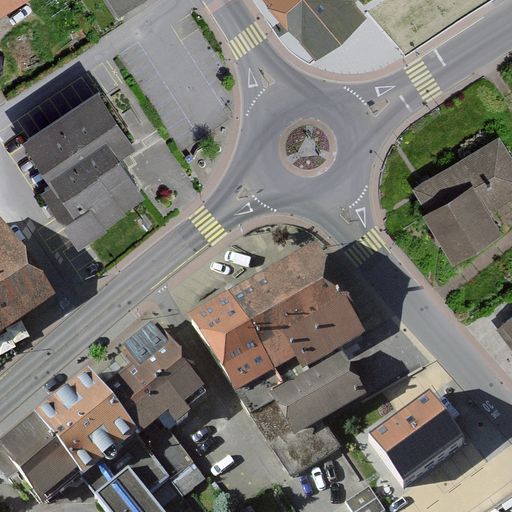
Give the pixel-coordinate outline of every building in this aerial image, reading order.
[(102,0),(112,16),(137,0),(102,0)] [(270,0),(316,60),(366,19),(354,3),(356,0),(270,0)] [(101,98),(98,94),(31,139),(55,177),(43,186),(57,207),(61,213),(69,225),(75,233),(106,212),(135,193),(142,188),(145,187),(120,150),(131,144),(125,135),(101,98)] [(511,153),(501,134),(409,185),(449,258),(505,229),(493,208),(511,197),(511,153)] [(0,328),(47,295),(1,230),(0,230),(0,328)] [(248,285),(292,361),(298,371),(335,349),(362,333),(314,247),(280,267),(248,285)] [(234,394),(292,361),(248,285),(217,302),(188,319),(214,361),(234,394)] [(511,359),(511,313),(490,331),(511,359)] [(126,349),(141,368),(139,369),(135,372),(133,374),(106,396),(137,435),(171,478),(190,463),(166,434),(189,416),(182,408),(208,387),(195,371),(189,376),(152,329),(126,349)] [(340,358),(269,398),(292,440),(323,422),(363,400),(340,358)] [(106,396),(90,377),(62,397),(34,419),(80,478),(81,478),(87,487),(96,498),(97,500),(106,511),(157,511),(147,497),(171,478),(137,435),(106,396)] [(428,396),(369,440),(404,487),(463,443),(428,396)] [(34,419),(0,445),(0,452),(9,464),(43,507),(76,481),(80,478),(34,419)] [(380,511),(367,490),(341,506),(344,511),(380,511)]
